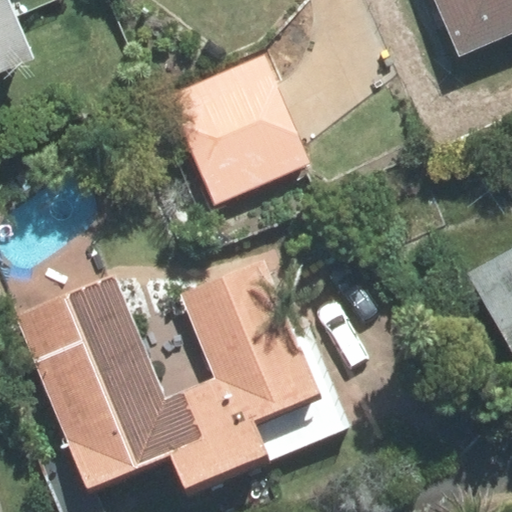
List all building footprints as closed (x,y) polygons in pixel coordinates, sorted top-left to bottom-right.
[(0,0),(0,72),(41,56),(17,0),(0,0)] [(511,0),(441,0),(464,54),(511,33),(511,0)] [(267,54),(172,96),(220,202),(314,161),(267,54)] [(511,249),(470,272),(511,346),(511,249)] [(119,270),(20,310),(92,485),(176,450),(191,487),(275,452),(260,416),(324,390),(270,258),(185,292),(219,376),(171,396),(119,270)]
